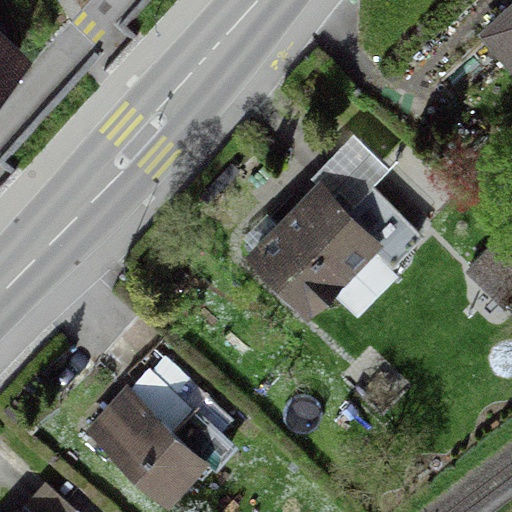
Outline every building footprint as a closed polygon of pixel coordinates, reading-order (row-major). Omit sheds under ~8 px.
[(511,0),(510,0),(478,29),(511,66),(511,0)] [(0,64),(20,43),(0,24),(0,64)] [(310,170),(315,175),(244,245),(306,307),(327,285),(356,314),(405,265),(398,258),(425,231),(374,181),(391,164),(353,127),(310,170)] [(465,266),(504,304),(511,295),(511,250),(496,234),(465,266)] [(130,380),(127,377),(85,424),(170,499),(207,458),(214,464),(237,437),(224,426),(229,419),(203,396),(210,389),(192,373),(190,375),(167,355),(155,369),(147,361),(130,380)] [(16,510),(11,505),(4,511),(81,511),(79,510),(81,508),(46,476),(16,510)]
